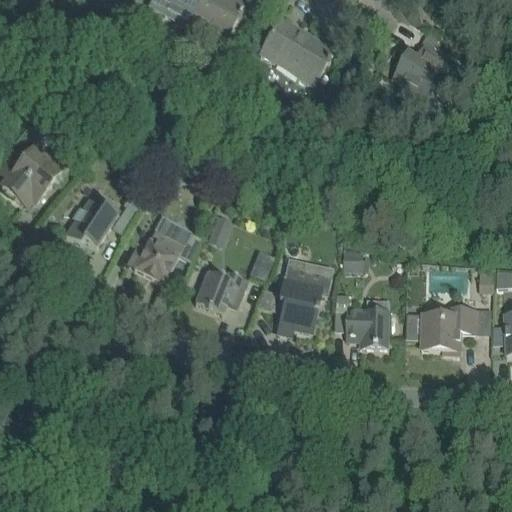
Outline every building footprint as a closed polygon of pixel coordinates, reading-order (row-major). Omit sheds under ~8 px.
[(156,0),(154,4),(150,12),(164,21),(185,32),(203,0),(156,0)] [(225,0),(203,0),(185,32),(186,33),(187,30),(222,50),(240,19),(244,12),(231,4),(225,1),(225,0)] [(29,18),(23,5),(11,11),(17,24),(29,18)] [(43,12),(35,26),(43,31),(52,17),(43,12)] [(296,37),(280,27),(270,44),(260,62),(313,93),(328,68),(333,58),(296,37)] [(442,93),(448,82),(455,69),(448,65),(430,55),(424,66),(410,58),(395,85),(403,89),(398,97),(422,111),(427,103),(434,89),(442,93)] [(46,107),(35,121),(45,129),(56,116),(46,107)] [(334,120),(331,126),(332,133),(338,136),(345,134),(348,128),(346,122),(340,119),(334,120)] [(9,183),(2,192),(26,212),(33,204),(36,207),(49,192),(52,188),(58,193),(62,192),(68,185),(67,181),(62,176),(63,175),(34,152),(26,162),(9,183)] [(211,171),(207,184),(220,188),(224,174),(211,171)] [(124,210),(138,219),(149,198),(147,197),(150,193),(143,188),(140,192),(137,190),(124,210)] [(81,211),(80,213),(72,224),(76,226),(66,241),(80,251),(83,246),(96,254),(107,238),(119,217),(105,208),(103,212),(89,203),(83,213),(81,211)] [(162,290),(172,272),(183,251),(185,252),(192,238),(162,221),(155,235),(158,237),(149,254),(139,249),(131,263),(138,267),(134,274),(162,290)] [(211,236),(226,241),(231,226),(224,224),(217,221),(211,236)] [(275,263),(259,257),(250,280),(265,286),(275,263)] [(344,257),(344,276),(361,277),(362,257),(344,257)] [(238,312),(245,294),(249,284),(228,276),(225,283),(208,276),(203,290),(195,309),(214,317),(215,313),(224,317),(227,308),(238,312)] [(508,291),(509,277),(498,276),(497,290),(508,291)] [(481,280),(480,297),(494,298),(494,281),(481,280)] [(283,287),(283,289),(278,309),(284,310),(278,336),(292,340),(293,334),(312,338),(316,318),(323,290),(294,283),(292,289),(283,287)] [(270,316),(272,316),(273,308),(275,298),(265,296),(258,313),(270,316)] [(462,358),(463,339),(478,339),(478,314),(463,314),(463,320),(423,318),(422,355),(443,356),(443,359),(452,359),(452,358),(462,358)] [(348,316),(348,323),(348,343),(367,344),(366,353),(389,354),(390,334),(390,316),(348,316)]
